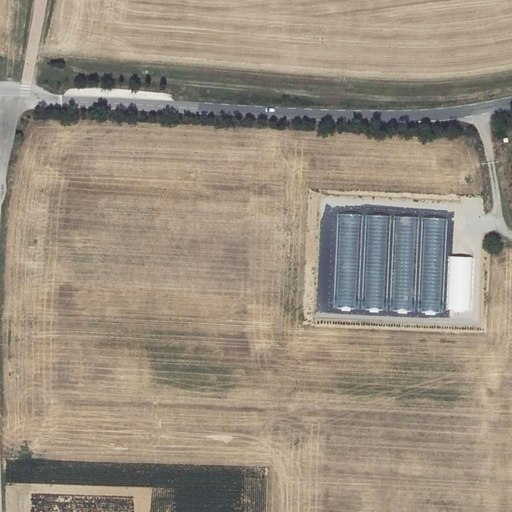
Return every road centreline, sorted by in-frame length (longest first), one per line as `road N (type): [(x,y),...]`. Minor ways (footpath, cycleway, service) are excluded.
road 1 (unclassified): [(511,102),(344,114),(54,101),(0,87)]
road 2 (track): [(478,109),(499,224),(511,239)]
